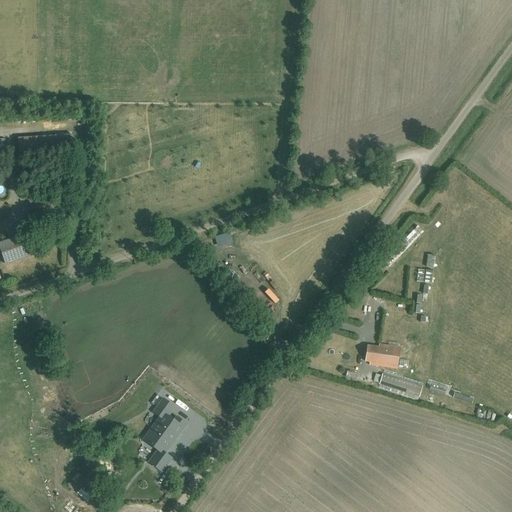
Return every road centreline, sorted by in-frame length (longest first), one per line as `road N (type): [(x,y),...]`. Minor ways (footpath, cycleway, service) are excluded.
road 1 (unclassified): [(446,138),(0,298)]
road 2 (unclassified): [(446,138),(173,511)]
